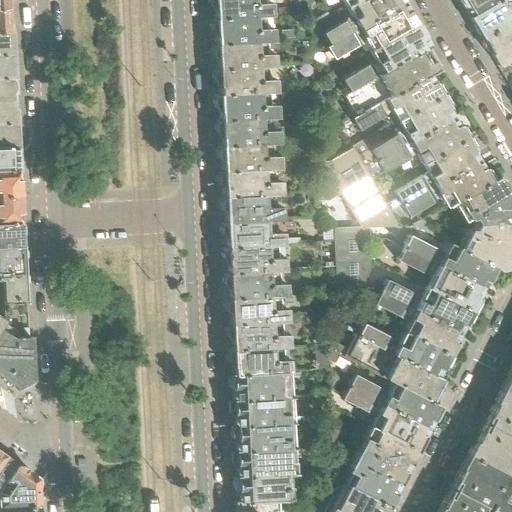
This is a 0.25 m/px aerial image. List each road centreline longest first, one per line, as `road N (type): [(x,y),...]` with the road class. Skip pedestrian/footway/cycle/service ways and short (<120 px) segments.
road 1 (residential): [(40,0),(67,511)]
road 2 (residential): [(202,511),(177,0)]
road 3 (residential): [(511,313),(409,511)]
road 4 (residential): [(429,0),(511,142)]
